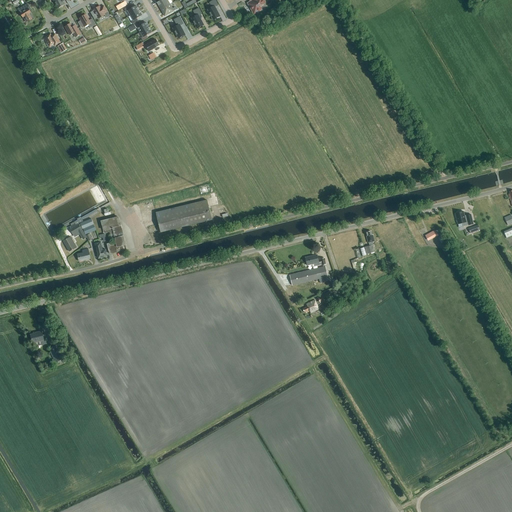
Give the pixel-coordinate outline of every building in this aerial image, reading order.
[(52,0),(58,9),(65,4),(63,2),(66,0),(65,0),(52,0)] [(161,10),(170,4),(167,0),(161,0),(157,3),(161,10)] [(212,7),(208,9),(214,20),(220,16),(215,7),(219,5),(216,0),(213,0),(210,2),(212,7)] [(250,0),(251,2),(248,4),(252,10),(254,13),(261,9),(260,7),(260,6),(263,4),(265,3),(262,0),(250,0)] [(33,18),(30,13),(31,13),(28,9),(30,8),(27,4),(18,10),(21,13),(20,13),(23,18),(23,17),(26,22),(27,21),(28,22),(32,19),(32,18),(33,18)] [(170,4),(161,10),(165,16),(177,10),(175,7),(173,9),(170,4)] [(100,6),(93,10),(94,11),(91,13),(94,19),(97,17),(99,19),(105,15),(106,18),(110,16),(106,9),(102,11),(100,6)] [(130,6),(124,9),(126,12),(128,11),(131,15),(139,11),(136,6),(131,9),(130,6)] [(196,16),(191,18),(197,29),(204,25),(199,16),(202,14),(199,8),(193,11),(196,16)] [(139,11),(131,15),(133,20),(131,21),(133,24),(138,21),(137,19),(141,16),(139,11)] [(89,21),(85,15),(79,18),(81,21),(78,22),(81,28),(84,26),(85,27),(88,25),(90,28),(96,25),(92,19),(89,21)] [(177,26),(173,28),(179,39),(185,35),(180,26),(183,24),(180,17),(174,20),(177,26)] [(146,23),(138,28),(140,32),(149,28),(146,23)] [(73,27),(71,24),(65,27),(70,35),(73,34),(75,38),(81,34),(75,25),(73,27)] [(102,35),(97,26),(94,28),(99,37),(102,35)] [(149,28),(140,32),(143,37),(141,38),(143,41),(148,38),(146,35),(151,33),(149,28)] [(56,45),(60,43),(55,34),(51,36),(50,34),(44,38),(47,44),(46,44),(48,47),(49,46),(49,47),(55,43),(56,45)] [(152,41),(145,45),(149,52),(156,48),(156,47),(159,46),(156,40),(153,42),(152,41)] [(67,49),(64,43),(59,46),(62,52),(67,49)] [(161,233),(212,220),(207,200),(156,213),(161,233)] [(97,209),(77,221),(78,223),(98,211),(97,209)] [(465,216),(464,211),(455,213),(458,225),(462,224),(463,227),(473,224),(471,214),(465,216)] [(126,250),(118,217),(101,221),(104,233),(110,232),(112,241),(116,240),(116,242),(107,244),(108,249),(107,249),(107,251),(109,251),(109,254),(126,250)] [(83,229),(94,225),(91,219),(80,224),(82,229),(83,229)] [(71,226),(70,227),(71,229),(70,229),(73,234),(78,231),(83,239),(87,237),(79,224),(76,226),(76,225),(75,224),(71,226)] [(94,225),(83,229),(85,235),(96,230),(94,225)] [(470,233),(480,230),(478,225),(468,228),(470,233)] [(372,235),(371,231),(366,232),(367,236),(366,236),(368,243),(368,242),(369,246),(365,247),(366,254),(374,252),(373,245),(372,242),(374,241),(373,235),(372,235)] [(428,240),(437,235),(435,232),(435,231),(426,236),(428,240)] [(63,241),(69,252),(77,248),(71,237),(63,241)] [(102,250),(101,242),(95,244),(98,259),(107,256),(106,250),(102,250)] [(79,261),(90,259),(88,249),(83,250),(83,253),(77,254),(79,261)] [(319,262),(317,255),(305,258),(307,265),(312,264),(313,267),(322,265),(326,264),(325,258),(320,259),(321,262),(319,262)] [(324,277),(328,277),(325,266),(290,275),(292,285),(318,279),(324,277)] [(320,304),(332,298),(329,292),(317,297),(320,304)] [(310,313),(319,309),(315,300),(306,304),(307,306),(302,308),(304,312),(305,311),(306,312),(309,311),(310,313)] [(42,335),(41,332),(35,333),(35,334),(30,335),(32,343),(35,342),(35,346),(41,345),(48,344),(45,334),(42,335)] [(55,363),(62,359),(56,345),(48,349),(55,363)]
